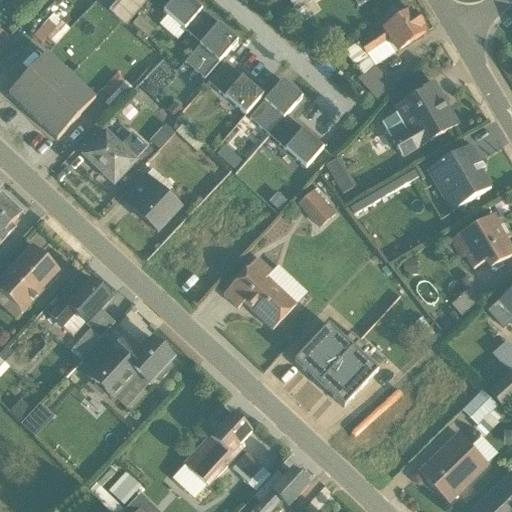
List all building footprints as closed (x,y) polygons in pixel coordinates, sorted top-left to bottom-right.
[(126,24),(147,0),(115,0),(108,9),(126,24)] [(186,0),(176,0),(162,17),(215,62),(234,41),(186,0)] [(347,0),(356,12),(372,0),(347,0)] [(424,35),(409,13),(343,55),(350,66),(354,71),(360,77),(356,82),(378,106),(393,93),(375,71),(424,35)] [(68,32),(60,25),(52,17),(32,38),(40,46),(47,39),(55,46),(68,32)] [(215,62),(197,47),(182,65),(303,169),(318,151),(283,121),(301,101),(277,80),(260,101),(215,62)] [(8,98),(32,121),(70,80),(46,58),(8,98)] [(142,82),(155,96),(177,75),(164,61),(142,82)] [(103,105),(111,113),(125,98),(118,91),(124,84),(115,77),(101,92),(109,99),(103,105)] [(32,121),(56,143),(94,103),(70,80),(32,121)] [(392,111),(396,118),(382,126),(402,160),(458,127),(433,86),(392,111)] [(163,128),(149,143),(157,151),(172,136),(163,128)] [(201,148),(181,129),(175,135),(196,154),(201,148)] [(121,147),(106,133),(82,159),(113,187),(147,150),(131,136),(121,147)] [(451,215),(490,192),(474,165),(479,162),(471,147),(427,174),(451,215)] [(169,190),(152,173),(124,204),(157,234),(181,209),(165,194),(169,190)] [(313,189),(297,205),(319,229),(335,213),(313,189)] [(0,247),(14,232),(9,228),(19,217),(0,200),(0,247)] [(360,200),(349,206),(363,230),(374,224),(360,200)] [(473,273),(485,267),(489,273),(511,260),(511,255),(504,242),(510,239),(501,224),(496,227),(492,220),(447,245),(457,263),(465,258),(473,273)] [(0,309),(15,324),(61,275),(32,248),(0,281),(0,309)] [(271,275),(256,261),(221,299),(236,312),(242,306),(271,333),(306,295),(277,269),(271,275)] [(109,302),(89,284),(78,295),(75,292),(49,319),(71,339),(84,326),(86,328),(109,302)] [(460,316),(480,303),(470,290),(451,304),(460,316)] [(511,290),(485,314),(501,332),(511,322),(511,290)] [(343,343),(327,328),(293,364),(317,388),(358,345),(349,337),(343,343)] [(90,333),(72,351),(82,361),(100,342),(90,333)] [(152,342),(140,355),(124,341),(87,381),(113,405),(115,402),(126,412),(147,388),(149,390),(153,385),(159,386),(171,370),(168,365),(172,361),(152,342)] [(492,354),(506,370),(511,365),(511,347),(507,341),(492,354)] [(317,388),(342,411),(376,374),(359,359),(366,352),(358,345),(317,388)] [(504,411),(511,404),(511,371),(487,392),(504,411)] [(495,410),(481,395),(462,413),(483,436),(495,425),(488,417),(495,410)] [(38,404),(20,423),(34,436),(52,417),(38,404)] [(233,417),(209,442),(207,440),(182,467),(183,469),(171,481),(193,502),(205,489),(211,494),(217,487),(213,483),(243,452),(238,448),(252,434),(233,417)] [(511,432),(502,432),(501,447),(511,447),(511,432)] [(489,467),(459,436),(416,477),(446,508),(489,467)] [(262,470),(246,456),(231,472),(247,486),(262,470)] [(301,482),(291,472),(253,511),(286,511),(308,488),(301,482)] [(112,493),(129,507),(145,489),(128,475),(112,493)] [(511,511),(511,477),(476,511),(511,511)]
